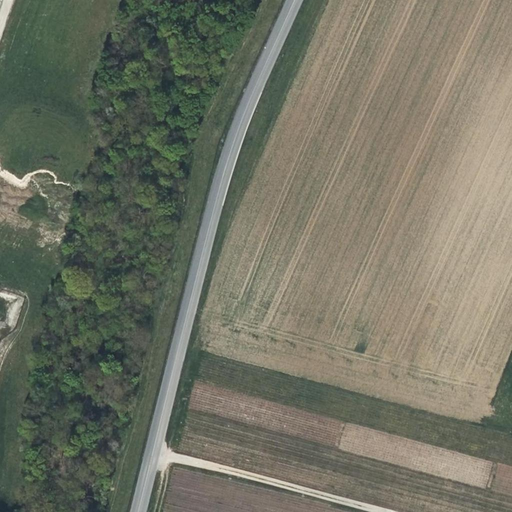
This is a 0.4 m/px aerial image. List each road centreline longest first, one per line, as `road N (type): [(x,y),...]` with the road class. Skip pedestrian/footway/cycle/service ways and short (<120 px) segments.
road 1 (tertiary): [(137,511),(213,180),(291,0)]
road 2 (track): [(151,451),(379,511)]
